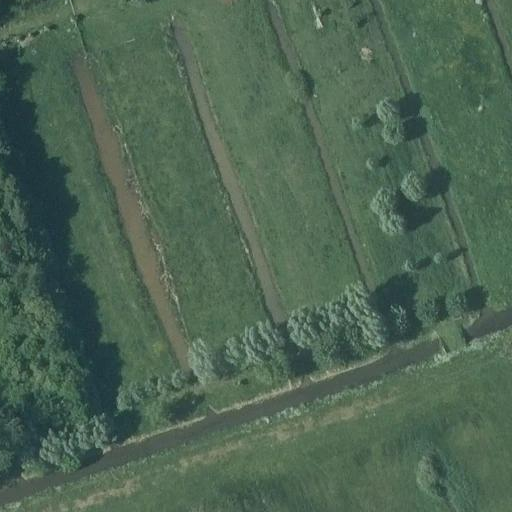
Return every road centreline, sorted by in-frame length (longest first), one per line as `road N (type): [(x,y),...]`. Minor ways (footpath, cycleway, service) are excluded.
road 1 (track): [(337,0),(470,371),(489,368),(511,421)]
road 2 (track): [(470,371),(137,484)]
